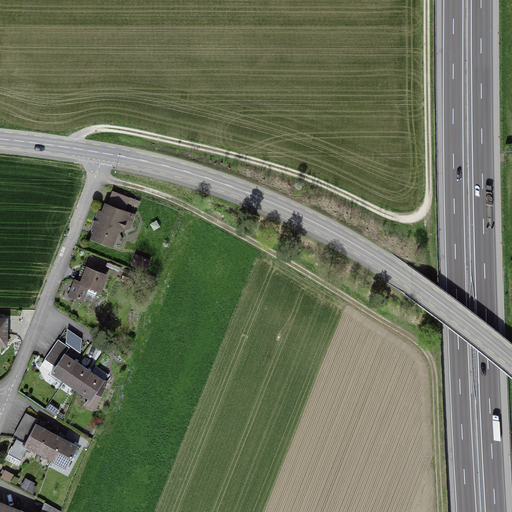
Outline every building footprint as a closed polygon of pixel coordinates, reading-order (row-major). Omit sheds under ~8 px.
[(130,197),(112,190),(108,201),(125,208),(130,197)] [(100,222),(96,221),(94,225),(93,228),(96,229),(93,239),(112,245),(118,230),(128,226),(132,215),(106,205),(104,212),(100,210),(98,217),(101,218),(100,220),(100,222)] [(92,269),(87,267),(81,283),(76,281),(70,296),(83,301),(89,286),(99,290),(105,274),(92,269)] [(126,269),(122,279),(131,283),(135,273),(126,269)] [(0,345),(8,346),(8,316),(0,315),(0,345)] [(65,342),(80,352),(82,338),(67,328),(65,342)] [(55,365),(59,360),(64,351),(66,352),(70,346),(58,339),(56,342),(51,349),(47,355),(44,359),(55,365)] [(55,365),(51,372),(85,395),(86,405),(95,409),(107,381),(104,379),(90,368),(76,359),(66,352),(64,351),(59,360),(55,365)] [(13,435),(26,441),(36,422),(38,419),(25,412),(23,417),(19,424),(16,431),(13,435)] [(75,443),(61,435),(47,427),(36,422),(26,441),(25,443),(16,438),(8,453),(21,460),(28,447),(66,467),(78,444),(75,443)] [(10,482),(14,474),(5,469),(0,477),(10,482)] [(21,486),(33,493),(37,486),(34,485),(35,483),(26,478),(21,486)] [(27,511),(25,511),(0,501),(0,511),(56,511),(57,510),(44,504),(40,511),(27,511)]
